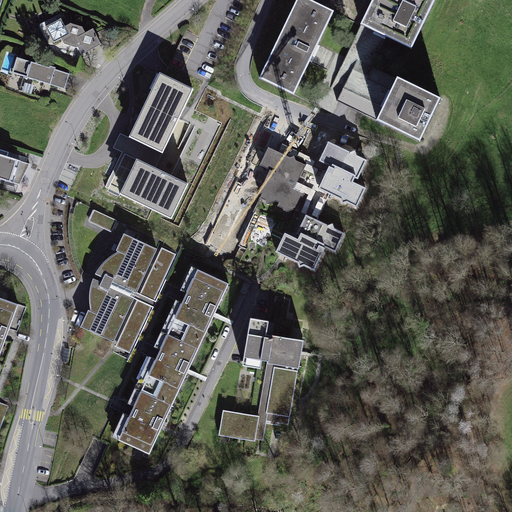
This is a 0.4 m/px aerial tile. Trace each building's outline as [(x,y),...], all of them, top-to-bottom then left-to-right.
[(296,0),(258,81),(291,96),(311,53),(330,14),(299,0),(296,0)] [(376,0),(363,29),(415,54),(440,1),(438,0),(376,0)] [(65,19),(46,30),(54,45),(60,40),(64,46),(77,51),(82,48),(87,55),(102,47),(95,31),(87,35),(84,30),(74,27),(69,28),(65,19)] [(201,44),(188,38),(176,61),(189,67),(201,44)] [(72,76),(18,59),(13,76),(67,93),(72,76)] [(195,90),(161,76),(130,141),(163,158),(195,90)] [(375,127),(421,146),(440,101),(395,81),(375,127)] [(319,192),(333,197),(356,207),(361,193),(350,189),(353,181),(358,183),(366,164),(324,146),(316,166),(328,171),(319,192)] [(0,180),(19,185),(31,164),(5,157),(7,152),(0,150),(0,180)] [(300,215),(309,194),(296,189),(306,167),(268,151),(261,168),(272,172),(261,199),(300,215)] [(190,184),(123,153),(105,192),(171,223),(190,184)] [(307,218),(321,225),(333,197),(319,192),(317,197),(309,194),(300,215),(307,218)] [(94,212),(89,223),(111,232),(116,221),(94,212)] [(321,225),(307,218),(303,229),(298,241),(283,235),(274,258),(317,276),(327,252),(340,257),(348,236),(321,225)] [(178,260),(124,237),(117,255),(106,262),(95,277),(93,283),(89,294),(89,310),(80,329),(134,356),(178,260)] [(229,287),(196,271),(170,328),(203,344),(215,317),(229,287)] [(0,355),(1,356),(9,333),(18,307),(0,300),(0,355)] [(274,325),(253,321),(246,369),(265,371),(266,364),(279,366),(304,370),(306,370),(310,342),(272,337),(274,325)] [(203,344),(170,328),(143,385),(176,401),(189,373),(203,344)] [(304,370),(279,366),(270,425),(295,429),(304,370)] [(176,401),(143,385),(117,442),(150,458),(163,429),(176,401)] [(263,419),(224,413),(220,437),(259,443),(263,419)]
